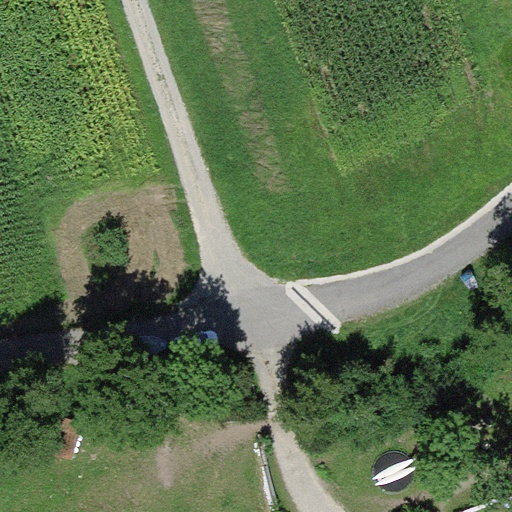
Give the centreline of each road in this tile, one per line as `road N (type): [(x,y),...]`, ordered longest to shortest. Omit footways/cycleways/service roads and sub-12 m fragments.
road 1 (residential): [(247,308),(140,0)]
road 2 (residential): [(511,217),(401,289),(247,308)]
road 3 (residential): [(247,308),(0,341)]
